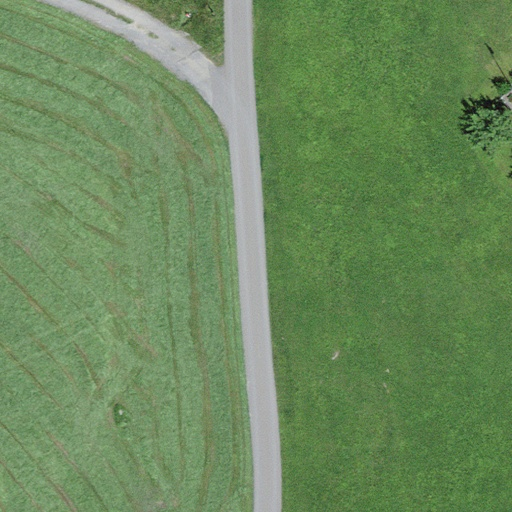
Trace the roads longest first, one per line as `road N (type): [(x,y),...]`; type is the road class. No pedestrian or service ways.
road 1 (track): [(269,511),(275,466),(243,105),(248,0)]
road 2 (track): [(243,105),(119,12),(83,0)]
